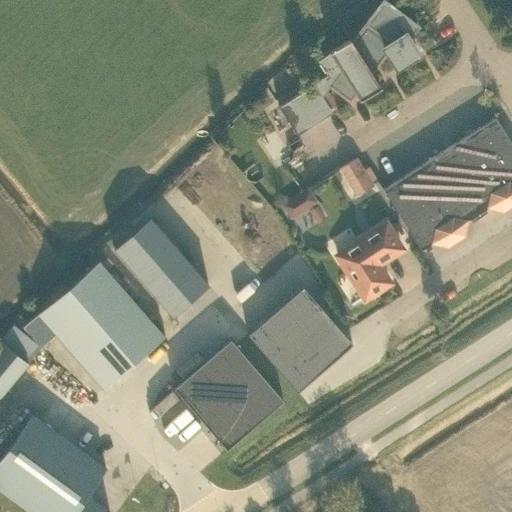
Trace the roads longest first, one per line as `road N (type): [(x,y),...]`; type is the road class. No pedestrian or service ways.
road 1 (secondary): [(233,511),(511,333)]
road 2 (unclassified): [(209,511),(116,410),(213,323)]
road 3 (unclassified): [(323,165),(490,57)]
road 4 (unclassified): [(400,310),(511,237)]
